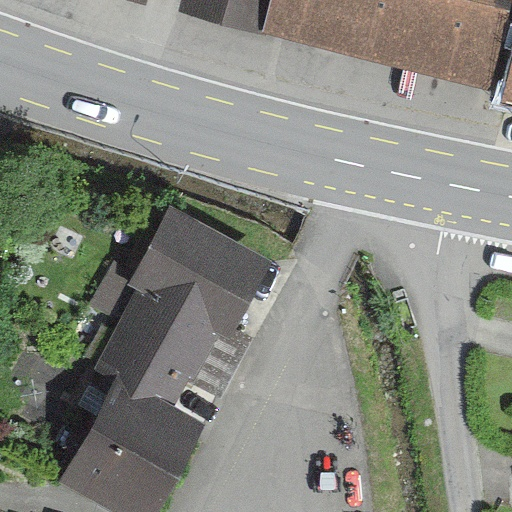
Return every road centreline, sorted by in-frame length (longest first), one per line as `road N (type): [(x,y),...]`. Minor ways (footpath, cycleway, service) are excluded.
road 1 (primary): [(450,185),(124,102)]
road 2 (unclassified): [(450,185),(438,276),(467,511)]
road 3 (primary): [(124,102),(0,61)]
